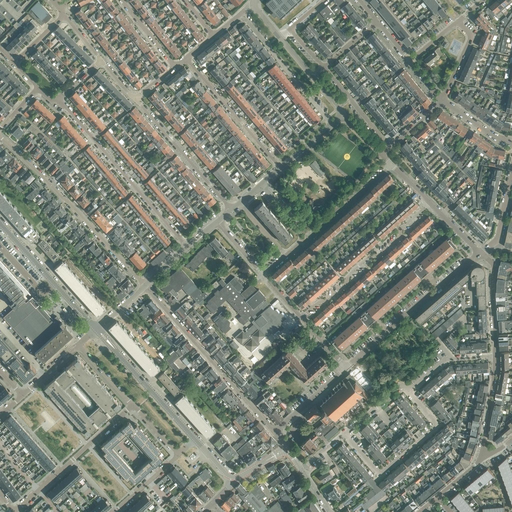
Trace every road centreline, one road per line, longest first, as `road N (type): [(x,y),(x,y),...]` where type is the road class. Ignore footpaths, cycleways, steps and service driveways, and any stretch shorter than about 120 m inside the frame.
road 1 (residential): [(145,285),(0,134)]
road 2 (residential): [(145,285),(275,431)]
road 3 (residential): [(59,100),(187,246)]
road 4 (residential): [(345,368),(480,252)]
road 5 (residential): [(409,392),(437,424),(379,476),(343,434)]
road 6 (residential): [(301,318),(400,238),(429,203)]
road 7 (residential): [(13,511),(132,405)]
road 8 (tertiary): [(194,438),(96,329)]
road 9 (residential): [(231,208),(135,99)]
road 10 (residential): [(280,167),(186,58)]
road 11 (tertiary): [(96,329),(0,223)]
road 12 (residential): [(331,123),(240,14)]
road 13 (residential): [(391,165),(286,254)]
